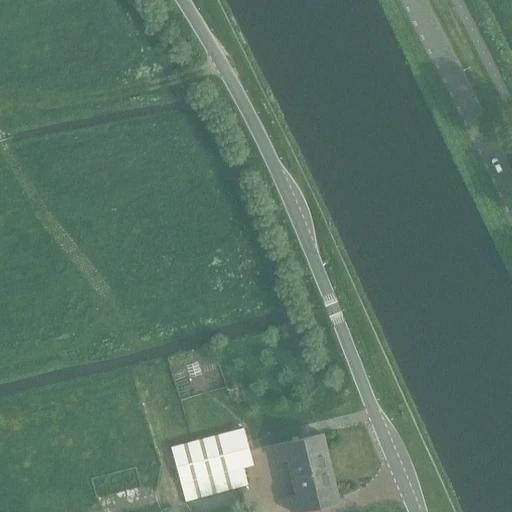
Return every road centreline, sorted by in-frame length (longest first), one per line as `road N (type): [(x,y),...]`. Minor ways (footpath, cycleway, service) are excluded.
road 1 (unclassified): [(414,511),(276,169),(181,0)]
road 2 (tertiary): [(511,199),(413,0)]
